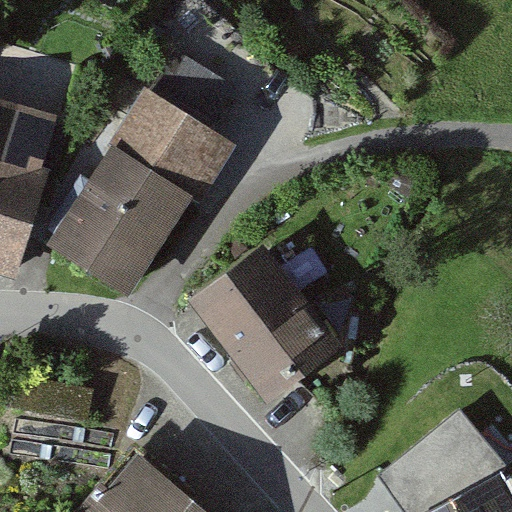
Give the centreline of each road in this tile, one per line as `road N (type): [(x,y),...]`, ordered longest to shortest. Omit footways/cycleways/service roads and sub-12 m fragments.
road 1 (track): [(511,152),(398,144),(313,170),(206,246),(151,341)]
road 2 (residential): [(310,511),(151,341),(0,319)]
